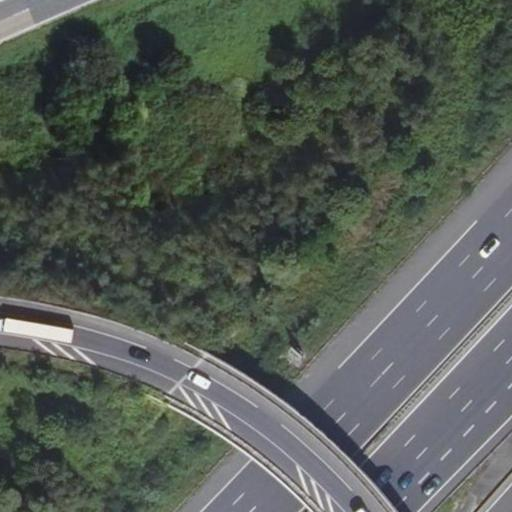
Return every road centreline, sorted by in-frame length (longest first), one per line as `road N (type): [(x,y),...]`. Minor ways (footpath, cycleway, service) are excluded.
road 1 (motorway): [(355,511),(279,439),(186,379),(84,339),(0,323)]
road 2 (motorway): [(511,232),(249,511)]
road 3 (motorway): [(367,511),(511,359)]
